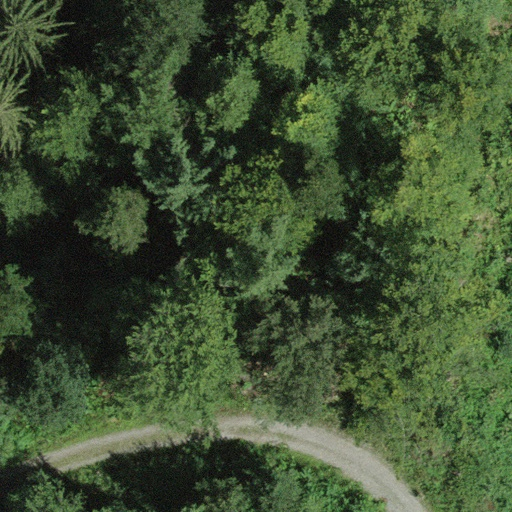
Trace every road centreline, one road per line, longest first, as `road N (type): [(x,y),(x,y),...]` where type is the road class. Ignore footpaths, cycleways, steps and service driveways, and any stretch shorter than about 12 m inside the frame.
road 1 (track): [(0,494),(101,455),(274,435),(412,502),(416,511)]
road 2 (track): [(221,0),(0,72)]
